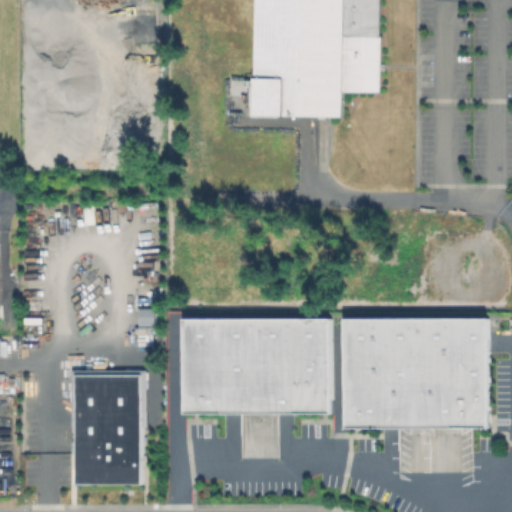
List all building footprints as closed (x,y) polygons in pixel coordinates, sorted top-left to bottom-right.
[(347,0),(346,115),(286,114),(287,77),(259,77),(259,0),(347,0)] [(349,95),(348,0),(383,0),(383,96),(349,95)] [(286,114),(259,114),(259,77),(287,77),(286,114)] [(491,315),(490,426),(474,425),(474,471),(398,470),(398,425),(342,425),(342,314),(491,315)] [(335,316),(334,415),(282,415),(282,457),(239,457),(239,415),(178,414),(179,315),(335,316)] [(80,374),(154,376),(152,487),(78,485),(80,374)] [(38,398),(38,381),(23,381),(23,398),(38,398)]
